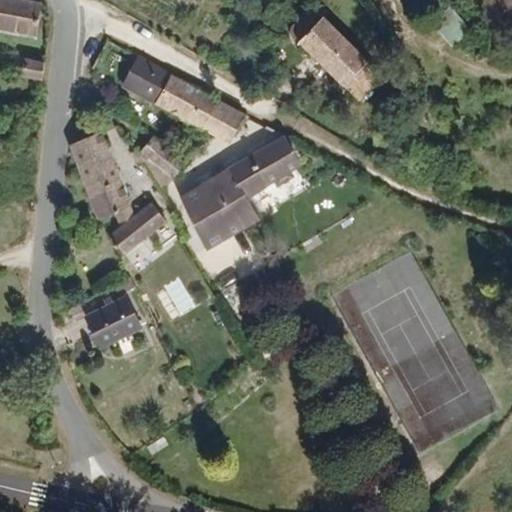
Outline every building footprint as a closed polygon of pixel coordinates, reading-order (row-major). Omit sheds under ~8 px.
[(0,35),(40,41),(43,14),(41,11),(0,3),(0,35)] [(362,103),(386,79),(313,6),(289,31),(362,103)] [(435,33),(456,46),(470,23),(448,10),(435,33)] [(18,83),(45,87),(47,62),(20,59),(18,83)] [(162,107),(177,80),(145,63),(131,91),(162,107)] [(208,132),(223,104),(177,80),(162,107),(208,132)] [(208,132),(235,146),(250,119),(223,104),(208,132)] [(337,132),(343,136),(352,120),(346,117),(337,132)] [(132,208),(104,136),(77,145),(105,226),(113,224),(110,215),(118,212),(125,232),(112,241),(126,259),(169,226),(155,208),(137,222),(132,208)] [(178,181),(190,164),(159,140),(145,158),(152,163),(178,181)] [(203,237),(212,252),(282,211),(269,189),(305,168),(288,140),(184,203),(193,217),(181,224),(187,235),(193,243),(203,237)] [(137,161),(145,173),(148,168),(143,160),(141,156),(137,161)] [(143,160),(148,168),(152,163),(145,158),(143,160)] [(107,353),(148,334),(134,304),(93,323),(107,353)]
